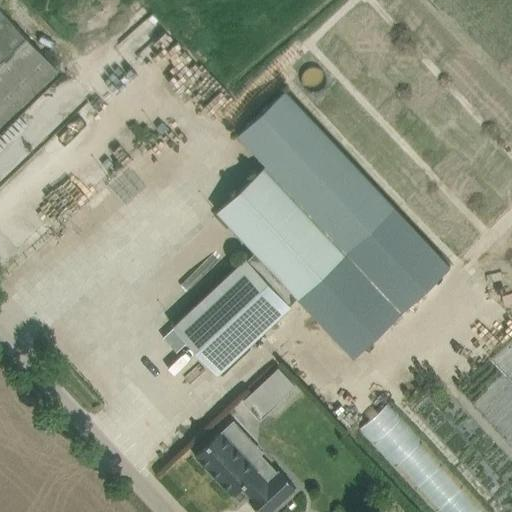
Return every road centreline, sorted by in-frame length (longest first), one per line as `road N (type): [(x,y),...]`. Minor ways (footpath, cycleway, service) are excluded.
road 1 (track): [(511,218),(357,368),(302,312),(126,474)]
road 2 (unclassified): [(161,511),(0,339)]
